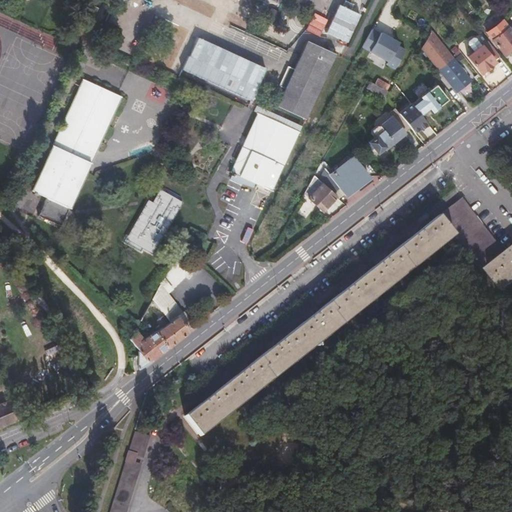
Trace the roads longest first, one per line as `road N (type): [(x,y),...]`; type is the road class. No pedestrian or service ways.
road 1 (secondary): [(166,362),(511,87)]
road 2 (track): [(219,511),(234,476),(416,511)]
road 3 (secondary): [(166,362),(22,476)]
road 4 (secondary): [(33,486),(79,453),(166,362)]
